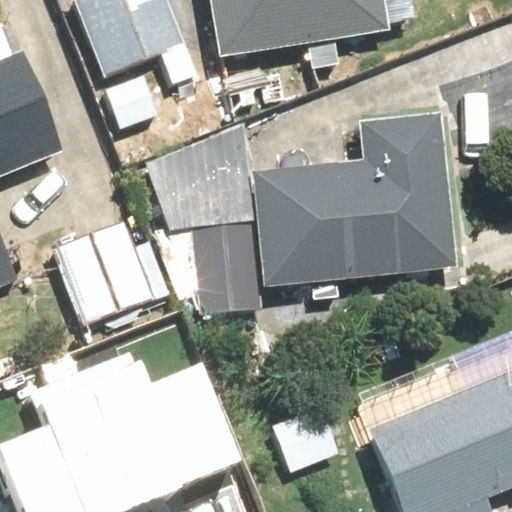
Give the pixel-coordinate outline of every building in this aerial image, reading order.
[(170,0),(98,0),(78,9),(113,88),(194,52),(170,0)] [(200,0),(211,63),(383,34),(376,0),(200,0)] [(0,181),(57,158),(1,23),(0,23),(0,181)] [(242,180),(253,293),(451,275),(437,119),(353,127),(357,170),(242,180)] [(133,227),(60,259),(95,337),(168,305),(133,227)] [(390,511),(453,511),(511,488),(511,380),(361,443),(390,511)] [(29,454),(0,465),(0,511),(167,511),(233,487),(194,389),(126,415),(116,389),(18,427),(29,454)] [(337,409),(268,426),(282,482),(351,464),(337,409)]
